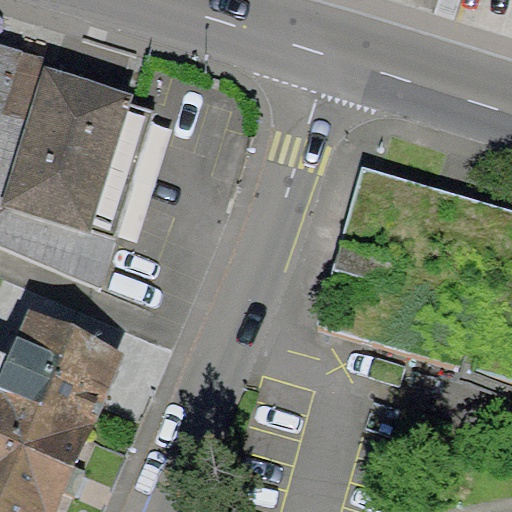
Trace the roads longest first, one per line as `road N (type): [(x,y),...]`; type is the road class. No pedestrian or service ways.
road 1 (residential): [(167,511),(245,334),(329,58)]
road 2 (tertiary): [(140,0),(329,58)]
road 3 (tertiary): [(329,58),(511,112)]
